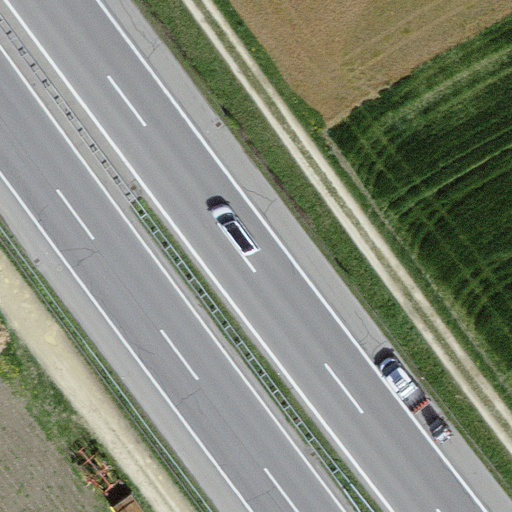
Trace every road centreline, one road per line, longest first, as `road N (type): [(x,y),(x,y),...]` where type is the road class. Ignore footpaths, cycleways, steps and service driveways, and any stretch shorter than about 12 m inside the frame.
road 1 (motorway): [(435,511),(49,0)]
road 2 (track): [(511,443),(195,0)]
road 3 (motorway): [(0,117),(290,511)]
road 4 (track): [(169,511),(0,286)]
